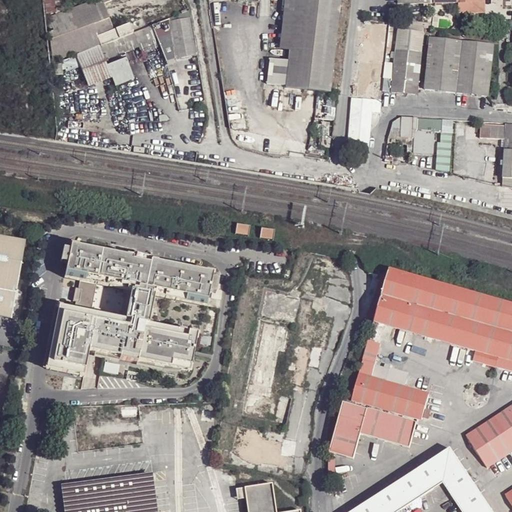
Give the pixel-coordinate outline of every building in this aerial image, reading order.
[(40,0),(42,13),(59,11),(63,7),(61,0),(40,0)] [(102,3),(100,0),(90,0),(46,16),(51,63),(74,55),(98,45),(104,43),(119,37),(116,29),(115,28),(111,29),(102,3)] [(283,0),(278,49),(290,51),(295,0),(283,0)] [(339,0),(295,0),(290,51),(289,61),(285,86),(285,88),(329,93),(339,0)] [(459,0),(459,4),(460,13),(484,13),(483,0),(459,0)] [(186,10),(167,18),(167,21),(187,17),(186,10)] [(167,21),(167,18),(150,25),(159,47),(164,61),(174,58),(193,55),(187,17),(167,21)] [(400,22),(397,51),(422,54),(426,24),(400,22)] [(385,63),(389,26),(364,23),(361,60),(385,63)] [(129,24),(116,29),(119,37),(119,38),(133,33),(132,32),(129,24)] [(119,38),(119,37),(104,43),(110,58),(137,48),(140,55),(159,47),(150,25),(132,32),(133,33),(119,38)] [(432,41),(426,91),(488,99),(493,48),(432,41)] [(110,78),(98,45),(74,55),(87,87),(110,78)] [(395,65),(385,63),(382,93),(417,97),(422,54),(397,51),(395,65)] [(267,84),(285,86),(289,61),(270,59),(267,84)] [(356,99),(379,101),(381,101),(382,93),(385,63),(361,60),(357,96),(352,96),(352,100),(356,100),(356,99)] [(59,63),(51,65),(54,74),(62,72),(59,63)] [(347,150),(367,152),(371,114),(372,105),(378,106),(379,101),(356,99),(356,100),(352,100),(347,150)] [(414,120),(400,119),(399,136),(412,137),(414,120)] [(441,122),(414,120),(411,155),(431,156),(433,134),(440,134),(441,122)] [(320,134),(330,135),(331,124),(322,122),(320,134)] [(511,126),(479,124),(478,140),(500,142),(499,149),(503,150),(502,164),(499,163),(498,180),(500,181),(500,189),(511,189),(511,126)] [(329,147),(330,137),(320,136),(319,146),(329,147)] [(390,140),(388,159),(396,160),(398,141),(390,140)] [(235,235),(249,237),(250,228),(237,226),(235,235)] [(260,239),(273,241),(274,232),(262,230),(260,239)] [(0,315),(12,318),(25,239),(0,235),(0,315)] [(82,283),(156,298),(208,310),(211,295),(214,282),(215,277),(73,247),(72,252),(69,265),(66,279),(78,282),(82,283)] [(72,252),(66,250),(63,264),(69,265),(72,252)] [(511,303),(390,269),(389,274),(385,274),(382,277),(366,320),(475,352),(498,359),(511,362),(511,303)] [(221,283),(214,282),(211,295),(218,297),(221,283)] [(150,327),(156,298),(82,283),(80,290),(77,290),(75,296),(74,302),(77,303),(76,311),(60,308),(47,370),(84,378),(90,353),(104,356),(121,360),(120,362),(138,366),(139,364),(191,375),(198,338),(150,327)] [(496,367),(498,359),(475,352),(473,361),(496,367)] [(343,397),(328,447),(353,455),(360,430),(410,444),(417,418),(422,419),(423,417),(425,408),(428,395),(405,389),(408,376),(363,362),(353,400),(343,397)] [(19,390),(21,380),(15,379),(13,389),(19,390)] [(431,410),(425,408),(423,417),(429,418),(431,410)] [(487,467),(511,451),(511,409),(468,437),(487,467)] [(489,511),(449,449),(348,511),(392,511),(440,480),(456,504),(461,511),(489,511)] [(153,473),(70,484),(73,511),(158,511),(155,488),(153,473)] [(275,511),(271,482),(245,487),(246,497),(248,511),(300,511),(300,509),(281,511),(275,511)] [(73,511),(70,484),(62,485),(65,511),(73,511)] [(246,497),(245,487),(236,487),(237,499),(246,497)]
